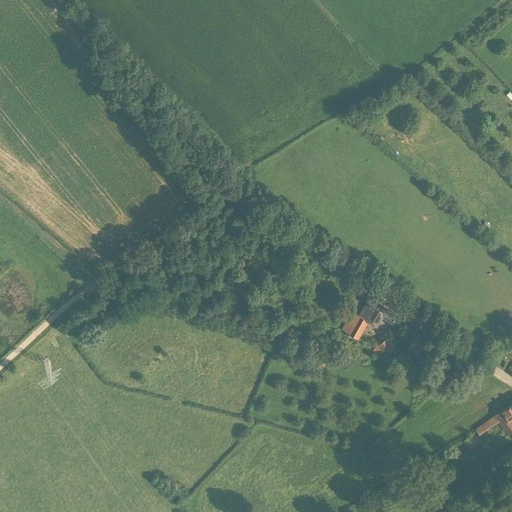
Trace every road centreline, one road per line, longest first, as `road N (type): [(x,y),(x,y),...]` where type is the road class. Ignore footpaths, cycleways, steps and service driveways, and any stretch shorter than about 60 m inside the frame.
road 1 (unclassified): [(511,382),(225,197),(61,0)]
road 2 (track): [(0,365),(43,325),(225,197)]
road 3 (track): [(102,284),(0,197)]
